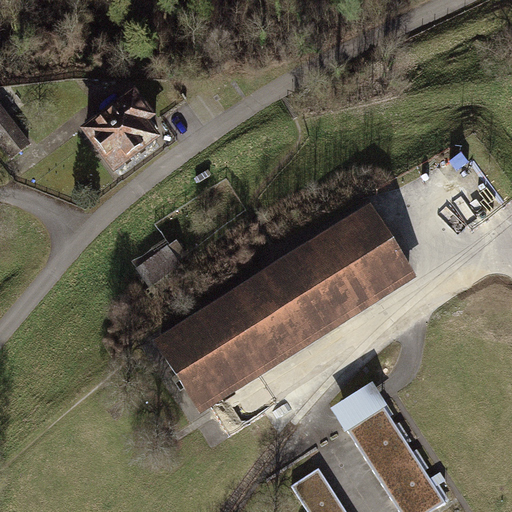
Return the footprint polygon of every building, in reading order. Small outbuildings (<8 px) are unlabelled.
[(87,133),(115,170),(156,139),(144,124),(151,118),(135,97),(87,133)] [(0,145),(11,160),(31,145),(0,104),(0,145)] [(375,216),(162,351),(197,406),(410,272),(375,216)] [(186,256),(176,242),(138,270),(149,286),(180,264),(178,262),(186,256)] [(373,384),(331,410),(345,432),(348,430),(385,407),(387,406),(373,384)] [(433,511),(446,504),(385,407),(348,430),(399,511),(433,511)] [(347,511),(320,469),(292,487),(308,511),(347,511)]
